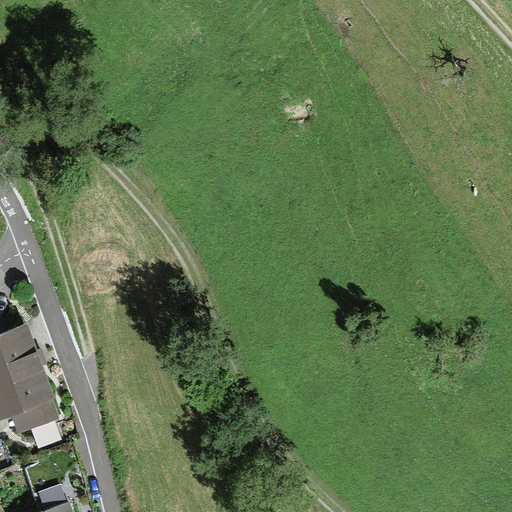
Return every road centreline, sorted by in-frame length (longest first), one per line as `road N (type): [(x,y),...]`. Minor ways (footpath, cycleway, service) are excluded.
road 1 (track): [(75,385),(88,357),(65,258),(25,163),(25,140),(41,128),(66,126),(161,224),(200,289),(230,381),(266,436),(336,511)]
road 2 (residential): [(0,261),(27,242),(107,511)]
